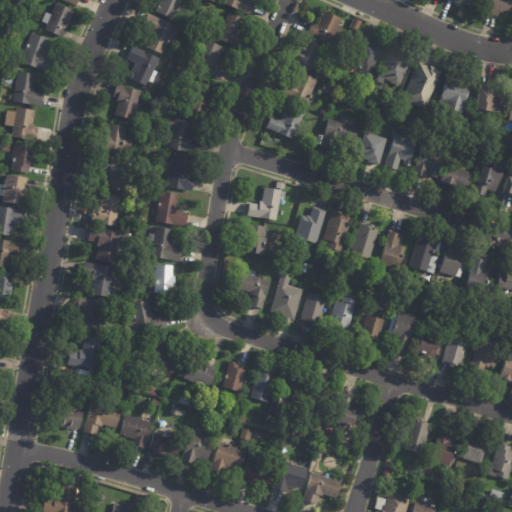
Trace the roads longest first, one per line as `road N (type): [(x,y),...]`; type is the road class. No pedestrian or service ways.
road 1 (residential): [(284,0),(232,119),(195,319),(511,416)]
road 2 (residential): [(110,0),(72,105),(5,511)]
road 3 (residential): [(511,236),(224,150)]
road 4 (residential): [(243,511),(17,448)]
road 5 (residential): [(511,52),(440,35),(364,0)]
road 6 (residential): [(393,381),(347,511)]
